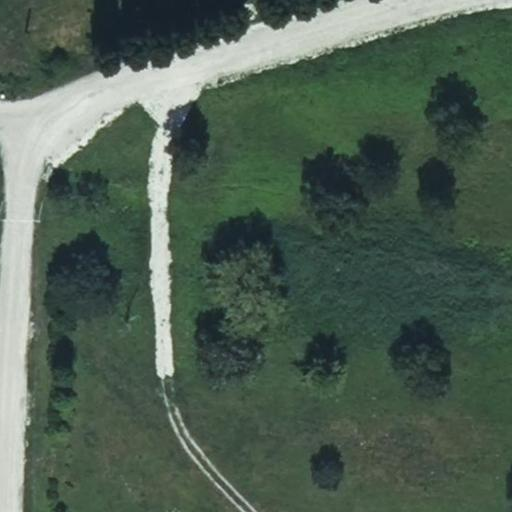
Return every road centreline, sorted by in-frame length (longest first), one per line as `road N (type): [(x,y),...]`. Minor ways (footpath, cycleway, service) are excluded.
road 1 (track): [(0,124),(19,130),(158,58),(365,0)]
road 2 (track): [(19,130),(6,511)]
